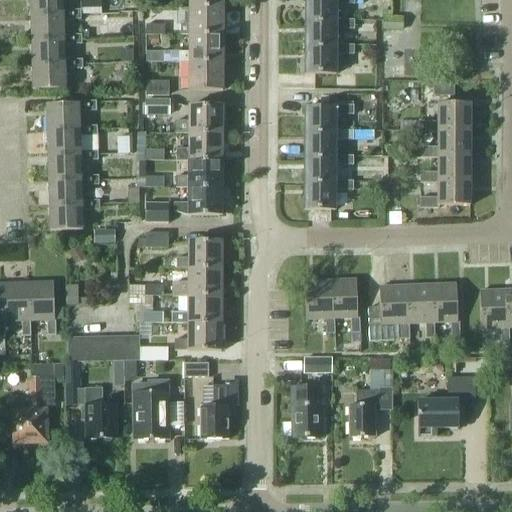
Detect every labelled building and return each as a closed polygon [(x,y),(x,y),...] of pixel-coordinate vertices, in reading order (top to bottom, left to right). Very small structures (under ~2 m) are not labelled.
[(29,0),(30,15),(62,14),(62,11),(61,0),(29,0)] [(188,0),(188,9),(222,9),(222,0),(188,0)] [(304,0),(304,22),(335,23),(335,20),(335,5),(353,5),(353,0),(304,0)] [(188,36),(222,37),(222,9),(188,9),(188,25),(180,25),(180,36),(188,36)] [(62,14),(30,15),(31,39),(62,39),(62,36),(62,21),(80,20),(80,11),(62,11),(62,14)] [(391,18),(382,17),(382,31),(402,31),(402,18),(391,18)] [(335,49),(335,47),(335,30),(353,30),(353,20),(335,20),(335,23),(304,22),(304,49),(335,49)] [(163,25),(146,25),(146,36),(163,36),(163,25)] [(63,64),(63,61),(63,45),(80,45),(80,35),(62,36),(62,39),(31,39),(31,65),(63,64)] [(222,37),(188,36),(188,53),(178,53),(178,63),(188,64),(222,64),(222,37)] [(335,49),(304,49),(304,75),(335,75),(335,56),(353,56),(353,47),(335,47),(335,49)] [(163,64),(163,53),(146,53),(146,64),(163,64)] [(63,64),(31,65),(32,92),(64,90),(63,71),(82,70),(82,61),(63,61),(63,64)] [(222,91),(222,64),(188,64),(188,91),(222,91)] [(130,72),(115,73),(115,83),(130,82),(130,72)] [(168,83),(145,82),(145,96),(168,97),(168,83)] [(453,97),(453,85),(443,84),(443,97),(453,97)] [(168,102),(145,102),(145,116),(168,116),(168,102)] [(45,108),(46,133),(78,132),(78,129),(77,113),(95,113),(95,103),(76,104),(77,107),(45,108)] [(304,109),(304,135),(335,135),(335,132),(335,116),(353,116),(353,106),(333,106),(333,109),(304,109)] [(419,134),(437,134),(437,132),(470,132),(470,106),(437,106),(437,123),(419,124),(419,134)] [(187,107),(187,122),(174,122),(174,135),(187,135),(221,135),(221,107),(187,107)] [(79,153),(96,153),(96,137),(96,128),(78,129),(78,132),(46,133),(47,157),(79,156),(79,153)] [(353,132),(335,132),(335,135),(304,135),(304,160),(335,160),(335,157),(335,142),(353,142),(353,132)] [(438,158),(469,158),(470,132),(437,132),(437,134),(437,148),(419,149),(419,160),(438,160),(438,158)] [(163,162),(163,151),(145,151),(144,135),(136,135),(137,162),(163,162)] [(175,163),(187,163),(187,162),(221,162),(221,135),(187,135),(187,151),(176,151),(175,163)] [(129,155),(128,139),(117,139),(117,156),(129,155)] [(97,162),(96,153),(79,153),(79,156),(47,157),(48,183),(80,182),(80,179),(79,163),(97,162)] [(353,157),(335,157),(335,160),(304,160),(303,185),(335,185),(335,182),(335,167),(353,167),(353,157)] [(469,183),(469,158),(438,158),(438,160),(438,174),(419,174),(419,185),(438,184),(438,183),(469,183)] [(187,189),(221,190),(221,162),(187,162),(187,163),(187,178),(175,178),(175,189),(187,189)] [(48,183),(49,207),(81,206),(81,203),(80,187),(98,187),(98,178),(80,179),(80,182),(48,183)] [(163,189),(162,178),(145,178),(145,189),(163,189)] [(335,185),(303,185),(303,212),(334,212),(334,192),(353,192),(353,182),(335,182),(335,185)] [(438,183),(438,184),(438,199),(419,199),(419,210),(439,210),(439,208),(469,208),(469,183),(438,183)] [(221,217),(221,190),(187,189),(187,205),(173,205),(173,212),(187,217),(221,217)] [(139,190),(128,190),(129,205),(140,205),(139,190)] [(98,202),(81,203),(81,206),(49,207),(50,233),(82,232),(81,212),(99,212),(98,202)] [(167,209),(145,209),(145,224),(167,224),(167,209)] [(114,231),(94,231),(93,250),(114,251),(114,231)] [(167,235),(144,235),(144,249),(167,249),(167,235)] [(187,270),(221,271),(221,243),(187,243),(187,260),(178,260),(178,270),(187,270)] [(86,260),(79,248),(69,253),(76,265),(86,260)] [(221,297),(221,271),(187,270),(187,285),(172,285),(172,299),(187,299),(187,297),(221,297)] [(356,281),(331,282),(332,321),(335,321),(351,320),(352,335),(360,334),(359,318),(357,318),(356,281)] [(335,336),(335,321),(332,321),(331,282),(304,284),(306,322),(326,321),(327,336),(335,336)] [(52,284),(27,285),(28,324),(31,324),(47,323),(47,338),(56,337),(56,321),(53,321),(52,284)] [(3,325),(6,325),(22,324),(22,338),(31,338),(31,324),(28,324),(27,285),(1,286),(3,325)] [(432,325),(434,325),(450,324),(451,339),(461,339),(460,323),(458,323),(456,286),(431,287),(432,325)] [(78,307),(77,287),(65,287),(66,307),(78,307)] [(128,297),(144,297),(162,297),(162,287),(144,287),(129,287),(128,297)] [(407,326),(409,326),(425,325),(426,340),(435,340),(434,325),(432,325),(431,287),(406,288),(407,326)] [(407,326),(406,288),(380,288),(381,326),(401,326),(402,341),(410,341),(409,326),(407,326)] [(510,345),(509,330),(507,331),(505,292),(479,293),(481,331),(500,331),(501,346),(510,345)] [(144,297),(128,297),(128,306),(144,307),(144,297)] [(186,325),(220,325),(221,297),(187,297),(187,299),(186,315),(171,314),(171,324),(186,325)] [(161,315),(143,314),(143,324),(161,325),(161,315)] [(220,325),(186,325),(186,341),(174,341),(174,351),(186,352),(220,352),(220,325)] [(127,337),(115,338),(116,363),(128,362),(127,337)] [(128,362),(139,362),(139,350),(140,337),(127,337),(128,362)] [(81,364),(93,363),(92,338),(80,339),(81,364)] [(93,363),(104,363),(104,338),(92,338),(93,363)] [(116,363),(115,338),(104,338),(104,363),(116,363)] [(69,364),(81,364),(80,339),(68,339),(69,364)] [(166,349),(139,350),(139,362),(166,362),(166,349)] [(414,370),(414,358),(394,359),(394,370),(414,370)] [(332,359),(303,359),(303,375),(331,375),(332,359)] [(207,378),(207,363),(184,364),(184,378),(207,378)] [(62,381),(62,365),(29,366),(29,392),(29,412),(13,412),(14,445),(46,444),(45,411),(44,411),(44,407),(55,407),(54,381),(62,381)] [(80,390),(80,365),(65,365),(65,390),(80,390)] [(475,380),(449,380),(449,403),(417,403),(417,439),(436,439),(436,430),(458,430),(458,405),(475,405),(475,380)] [(134,386),(134,442),(136,442),(165,442),(167,442),(166,383),(148,383),(148,386),(134,386)] [(226,408),(225,388),(213,388),(214,408),(200,409),(201,442),(228,441),(228,408),(226,408)] [(102,407),(101,390),(85,391),(86,441),(102,440),(105,442),(110,442),(112,440),(117,440),(116,407),(102,407)] [(323,407),(323,390),(291,390),(291,440),(320,440),(319,407),(323,407)] [(392,412),(392,390),(383,390),(379,390),(379,393),(356,393),(356,408),(349,408),(349,440),(374,440),(374,412),(392,412)]
